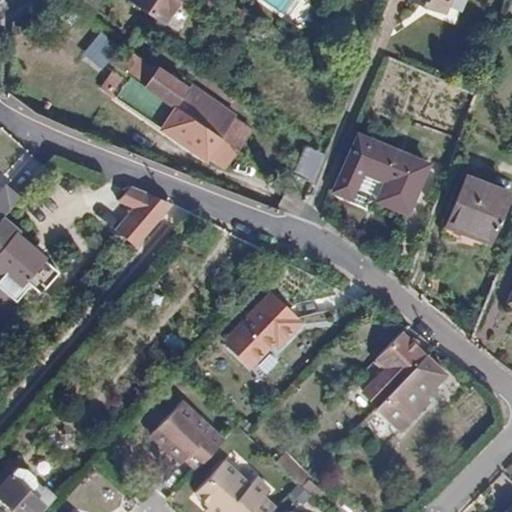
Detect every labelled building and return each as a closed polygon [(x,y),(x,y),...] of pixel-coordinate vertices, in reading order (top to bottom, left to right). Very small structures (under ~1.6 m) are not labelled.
[(188,0),(125,0),(172,27),(188,0)] [(303,0),(258,0),(294,27),(310,5),(303,0)] [(412,0),(443,13),(449,0),(412,0)] [(509,0),(500,25),(511,29),(511,1),(509,0)] [(333,54),(325,66),(343,78),(351,66),(333,54)] [(125,64),(111,56),(108,61),(116,66),(123,71),(132,77),(236,148),(248,130),(228,117),(225,120),(183,92),(185,87),(151,64),(149,67),(131,56),(125,64)] [(123,71),(116,66),(114,70),(119,75),(123,71)] [(236,148),(132,77),(118,97),(131,105),(136,99),(165,120),(160,127),(205,158),(208,155),(223,166),(236,148)] [(425,166),(373,143),(359,173),(382,183),(374,203),(404,215),(425,166)] [(308,182),(320,154),(305,148),(293,176),(308,182)] [(508,196),(465,178),(448,220),(464,227),(462,233),(489,243),(508,196)] [(156,198),(115,181),(102,195),(118,202),(98,224),(119,242),(156,198)] [(0,216),(1,215),(15,199),(3,190),(0,192),(0,216)] [(0,216),(0,285),(8,293),(41,257),(15,234),(18,230),(1,215),(0,216)] [(305,324),(271,291),(224,340),(258,373),(305,324)] [(362,392),(376,406),(426,354),(402,331),(377,357),(387,367),(362,392)] [(376,406),(373,409),(398,432),(429,401),(424,396),(435,384),(430,379),(440,368),(426,354),(376,406)] [(446,373),(440,368),(430,379),(435,384),(446,373)] [(147,434),(166,451),(170,447),(182,458),(195,471),(221,442),(207,430),(203,433),(190,421),(193,416),(176,402),(147,434)] [(178,463),(182,458),(170,447),(166,451),(178,463)] [(288,451),(279,460),(302,482),(310,473),(288,451)] [(225,459),(194,491),(207,503),(217,511),(226,511),(258,479),(254,476),(248,482),(225,459)] [(27,493),(34,484),(32,476),(27,472),(16,468),(0,485),(0,498),(15,511),(33,511),(40,505),(27,493)] [(267,488),(258,479),(226,511),(270,511),(276,507),(261,494),(267,488)] [(27,493),(40,505),(48,496),(34,484),(27,493)] [(511,511),(511,502),(502,511),(511,511)] [(217,511),(207,503),(204,507),(209,511),(217,511)]
